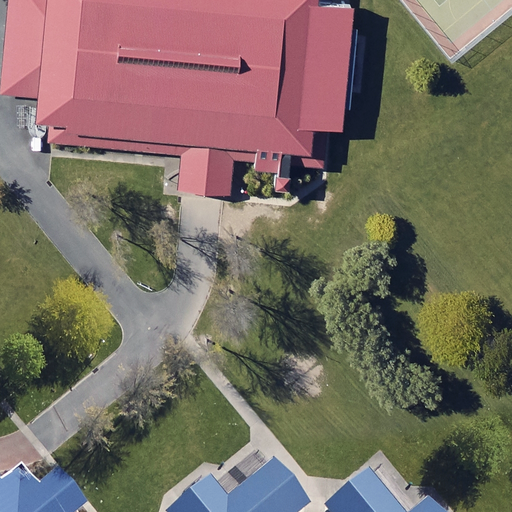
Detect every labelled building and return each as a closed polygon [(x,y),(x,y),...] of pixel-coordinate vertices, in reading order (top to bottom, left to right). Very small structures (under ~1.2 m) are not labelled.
[(7,0),(0,82),(0,97),(36,101),(34,127),(49,128),(48,146),(52,146),(106,151),(181,158),(178,192),(207,194),(234,197),(234,193),(237,164),(254,165),(254,172),(277,174),(276,190),(287,191),(289,166),(318,168),(321,168),(324,169),(328,129),(331,129),(341,130),(351,10),(349,10),(334,8),(317,7),(317,0),(7,0)] [(298,511),(313,501),(275,455),(230,492),(213,472),(176,502),(167,509),(169,511),(298,511)] [(25,464),(21,460),(11,469),(3,476),(0,472),(0,511),(74,511),(83,505),(55,469),(40,482),(25,464)] [(55,469),(83,505),(86,503),(89,500),(60,465),(57,468),(55,469)] [(409,511),(407,511),(370,466),(323,504),(329,511),(442,511),(429,495),(409,511)]
